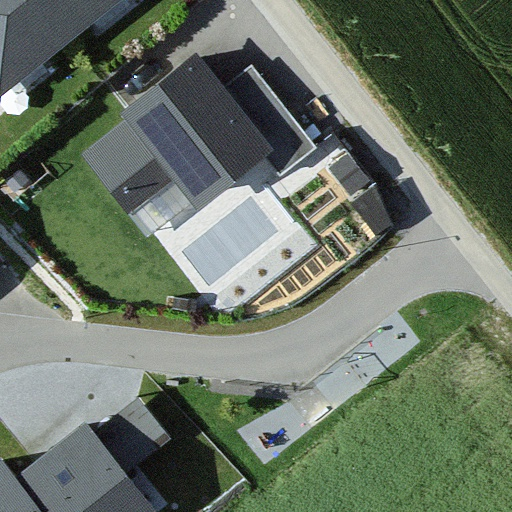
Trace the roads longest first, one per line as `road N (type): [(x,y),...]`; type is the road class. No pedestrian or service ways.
road 1 (residential): [(465,238),(310,346),(241,362),(46,340),(0,345)]
road 2 (residential): [(279,0),(465,238)]
